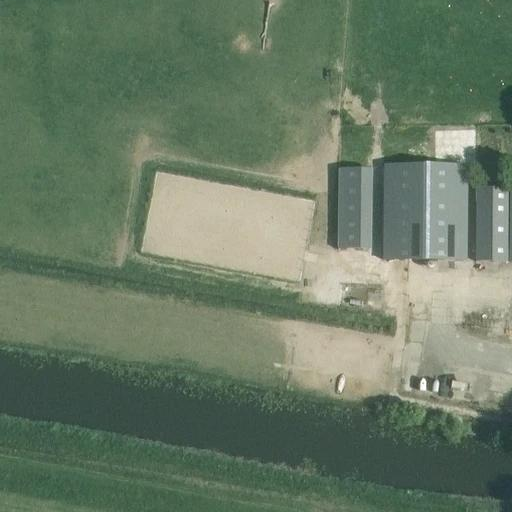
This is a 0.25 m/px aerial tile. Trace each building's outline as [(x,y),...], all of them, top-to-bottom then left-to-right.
[(488,159),(482,161),(486,172),(492,170),(488,159)] [(389,164),(387,257),(465,260),(468,166),(389,164)] [(337,251),(370,251),(371,170),(337,170),(337,251)] [(479,259),(508,260),(509,189),(480,188),(479,259)] [(433,402),(468,407),(473,376),(437,371),(433,402)]
